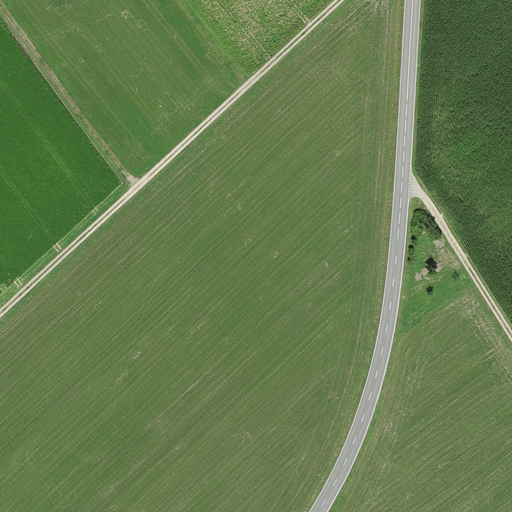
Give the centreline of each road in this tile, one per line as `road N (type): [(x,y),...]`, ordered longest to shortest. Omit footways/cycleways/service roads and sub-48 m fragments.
road 1 (secondary): [(319,511),(361,425),(386,345),(413,0)]
road 2 (track): [(0,316),(349,0)]
road 3 (track): [(403,184),(433,206),(511,332)]
